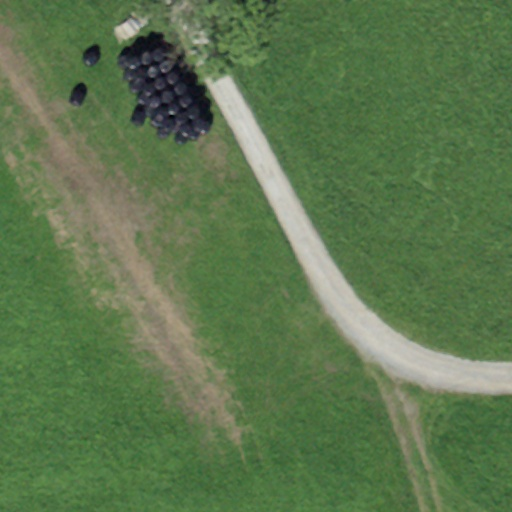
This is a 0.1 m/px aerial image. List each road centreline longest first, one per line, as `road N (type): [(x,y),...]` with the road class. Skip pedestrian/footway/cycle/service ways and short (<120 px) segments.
road 1 (track): [(172,0),(306,263),(366,332),(450,370),(511,371)]
road 2 (track): [(398,346),(429,511)]
